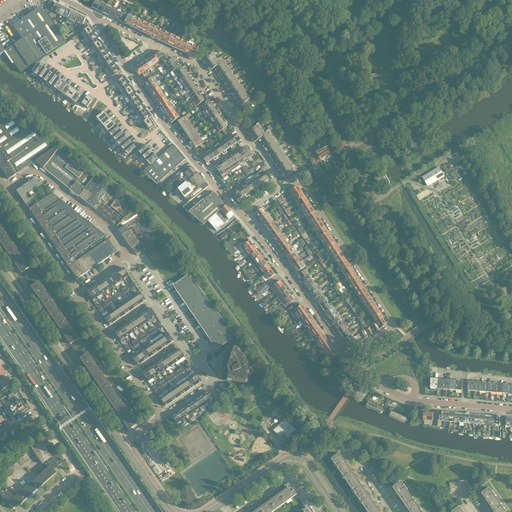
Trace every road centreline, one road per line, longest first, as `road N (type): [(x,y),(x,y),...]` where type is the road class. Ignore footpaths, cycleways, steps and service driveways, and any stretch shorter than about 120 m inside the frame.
road 1 (motorway): [(147,511),(0,298)]
road 2 (residential): [(297,179),(393,325),(347,357)]
road 3 (motorway): [(0,321),(130,511)]
road 4 (tertiary): [(123,444),(0,265)]
road 5 (residential): [(347,357),(239,214)]
road 6 (unclassified): [(125,255),(110,227),(39,172),(6,189)]
road 7 (residential): [(162,417),(76,290)]
road 8 (residential): [(200,360),(206,350),(146,261),(133,263)]
road 9 (unclassified): [(76,290),(6,189)]
road 10 (residential): [(133,263),(200,360)]
